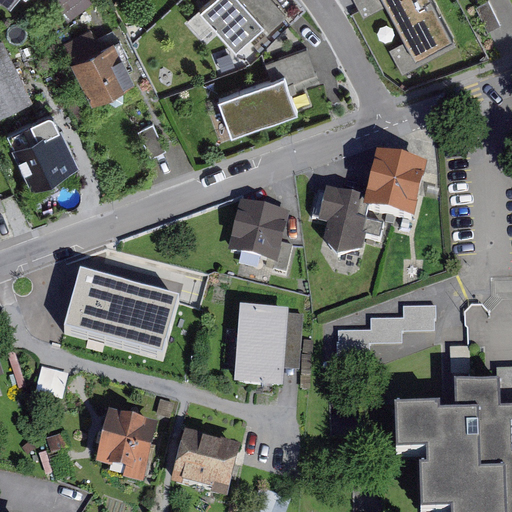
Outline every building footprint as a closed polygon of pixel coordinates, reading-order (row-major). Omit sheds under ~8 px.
[(59,0),(65,16),(92,7),(89,0),(59,0)] [(267,23),(274,31),(289,18),(273,0),(209,0),(202,7),(217,24),(239,48),(267,23)] [(424,0),(390,0),(398,14),(424,0)] [(217,24),(202,7),(189,18),(204,35),(217,24)] [(0,118),(37,102),(8,39),(0,42),(0,118)] [(135,79),(114,39),(74,60),(95,100),(135,79)] [(273,77),(220,98),(235,136),(302,110),(293,87),(320,76),(309,47),(267,63),(273,77)] [(152,152),(165,148),(157,123),(144,128),(152,152)] [(83,166),(64,124),(16,146),(35,188),(83,166)] [(416,222),(429,170),(379,157),(368,201),(366,209),(393,216),(416,222)] [(329,191),(321,226),(330,228),(326,243),(367,253),(370,238),(386,242),(393,216),(366,209),(368,201),(329,191)] [(281,266),(294,215),(243,202),(230,254),(281,266)] [(179,303),(82,275),(66,332),(163,360),(179,303)] [(373,329),(339,329),(339,351),(438,352),(438,305),(405,305),(405,317),(373,317),(373,329)] [(243,309),(237,388),(286,391),(287,369),(303,370),(307,314),(243,309)] [(452,349),(454,373),(470,372),(468,347),(452,349)] [(43,369),(40,393),(64,396),(68,373),(43,369)] [(511,511),(511,369),(501,370),(501,386),(456,387),(457,418),(442,418),(441,411),(395,413),(397,459),(427,458),(428,473),(420,473),(421,511),(511,511)] [(143,478),(160,428),(105,409),(88,460),(143,478)] [(243,451),(187,435),(174,479),(229,496),(243,451)]
